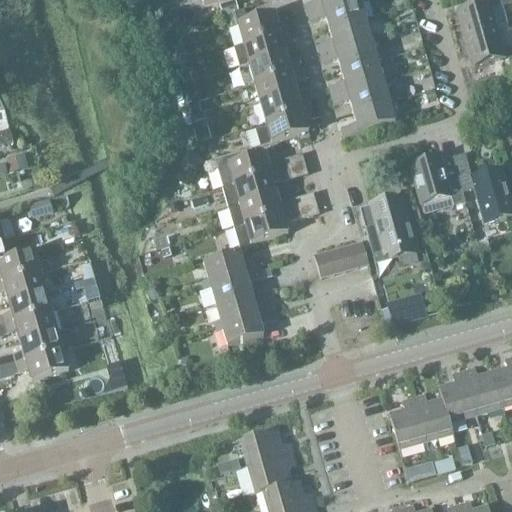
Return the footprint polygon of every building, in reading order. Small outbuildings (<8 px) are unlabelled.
[(305,7),(308,16),(359,1),(359,0),(320,0),(321,2),(305,7)] [(487,0),(488,4),(456,13),(472,69),(505,60),(492,12),(503,8),(500,0),(487,0)] [(511,0),(500,0),(503,8),(511,5),(511,0)] [(326,21),(329,32),(365,22),(359,1),(308,16),(311,25),(326,21)] [(236,12),(234,4),(219,8),(222,16),(236,12)] [(245,13),(233,16),(236,27),(238,27),(244,47),(295,32),(293,23),(278,27),(274,17),(263,20),(248,24),(245,13)] [(317,48),(320,57),(371,43),(365,22),(329,32),(333,44),(317,48)] [(244,47),(233,50),(239,70),(249,67),(286,56),(283,46),(298,42),(295,32),(244,47)] [(338,62),(341,74),(377,63),(371,43),(320,57),(323,66),(338,62)] [(286,56),(249,67),(255,87),(306,72),(304,62),(289,67),(286,56)] [(329,90),(332,99),(383,84),(377,63),(341,74),(345,85),(329,90)] [(306,72),(255,87),(260,106),(266,105),(297,96),(294,85),(309,81),(306,72)] [(350,104),(353,115),(389,105),(383,84),(332,99),(335,108),(350,104)] [(266,126),(318,111),(315,102),(300,106),(297,96),(260,106),(266,126)] [(389,105),(353,115),(357,127),(341,131),(344,141),(395,126),(389,105)] [(318,111),(266,126),(256,129),(262,149),(308,135),(305,125),(320,120),(318,111)] [(223,191),(234,188),(267,179),(286,173),(284,164),(268,168),(265,157),(254,161),(251,152),(215,163),(223,191)] [(465,156),(453,160),(463,195),(474,191),(484,227),(511,219),(511,207),(502,172),(472,180),(465,156)] [(440,160),(410,169),(421,207),(451,199),(454,209),(466,205),(463,195),(453,160),(441,163),(440,160)] [(234,188),(223,191),(229,211),(240,208),(277,197),(274,187),(289,182),(286,173),(267,179),(234,188)] [(229,211),(234,230),(298,212),(295,203),(279,207),(277,197),(240,208),(229,211)] [(29,208),(30,209),(33,222),(54,216),(50,202),(29,208)] [(371,209),(360,212),(369,243),(376,268),(400,261),(418,256),(407,216),(401,217),(398,207),(387,210),(385,204),(371,208),(371,209)] [(234,231),(240,251),(288,237),(285,226),(314,218),(311,208),(234,231)] [(0,244),(4,244),(16,241),(12,226),(7,223),(0,224),(0,244)] [(4,244),(0,244),(0,265),(9,263),(4,244)] [(357,272),(369,269),(363,245),(351,248),(357,272)] [(345,276),(357,272),(351,248),(339,252),(345,276)] [(327,255),(333,279),(345,276),(339,252),(327,255)] [(0,277),(0,287),(40,275),(35,255),(9,263),(0,265),(0,273),(1,277),(0,277)] [(315,258),(322,282),(333,279),(327,255),(315,258)] [(204,266),(210,287),(261,272),(258,263),(243,268),(240,256),(204,266)] [(210,287),(216,308),(252,297),(248,286),(264,281),(261,272),(210,287)] [(40,275),(0,287),(0,300),(7,298),(9,306),(46,295),(40,275)] [(96,287),(94,281),(75,287),(76,293),(84,291),(96,287)] [(0,319),(0,329),(52,315),(46,295),(9,306),(12,316),(0,319)] [(216,308),(222,328),(273,314),(270,305),(255,309),(252,297),(216,308)] [(399,306),(387,309),(393,329),(405,326),(399,306)] [(273,314),(222,328),(228,350),(264,339),(260,327),(276,323),(273,314)] [(52,315),(0,329),(0,342),(18,337),(21,345),(57,334),(52,315)] [(0,361),(0,371),(63,354),(57,334),(21,345),(23,355),(0,361)] [(0,383),(30,377),(32,385),(68,374),(63,354),(0,371),(0,383)] [(502,414),(511,411),(511,363),(505,365),(507,374),(492,378),(502,414)] [(463,377),(476,421),(502,414),(492,378),(476,383),(474,374),(463,377)] [(448,429),(449,429),(476,421),(463,377),(453,380),(455,389),(438,394),(441,406),(448,429)] [(412,404),(425,448),(452,440),(449,429),(448,429),(441,406),(426,410),(424,401),(412,404)] [(389,420),(399,455),(425,448),(412,404),(401,408),(403,416),(389,420)] [(276,435),(241,445),(248,472),(292,460),(289,449),(281,451),(276,435)] [(472,466),(470,458),(460,461),(463,469),(472,466)] [(292,460),(248,472),(256,499),(263,497),(263,496),(291,488),(287,473),(295,471),(292,460)] [(224,467),(218,469),(221,479),(226,477),(224,467)] [(263,496),(263,497),(267,511),(310,511),(316,510),(312,499),(302,502),(298,486),(291,488),(263,496)]
